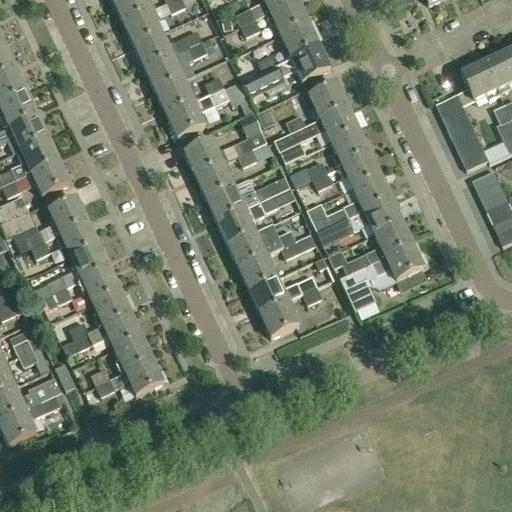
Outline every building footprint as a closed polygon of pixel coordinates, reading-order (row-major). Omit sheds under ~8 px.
[(122,0),(113,4),(124,28),(156,13),(150,1),(147,3),(145,0),(122,0)] [(162,0),(166,8),(181,1),(183,0),(162,0)] [(262,0),(265,5),(261,7),(262,8),(236,21),(241,31),(255,25),(267,19),(298,4),(296,0),(262,0)] [(424,0),(429,9),(446,0),(424,0)] [(181,1),(166,8),(171,19),(186,12),(181,1)] [(298,4),(267,19),(272,29),(275,28),(281,40),(309,27),(298,4)] [(161,24),(156,13),(124,28),(135,51),(163,37),(157,26),(161,24)] [(255,25),(241,31),(246,42),(260,35),(255,25)] [(288,65),(320,50),(309,27),(281,40),(286,51),(283,53),(288,65)] [(188,54),(202,47),(197,36),(183,43),(188,54)] [(163,37),(135,51),(146,74),(176,59),(171,48),(168,49),(163,37)] [(207,58),(202,47),(188,54),(193,65),(207,58)] [(0,79),(16,72),(5,49),(0,51),(0,79)] [(277,70),(262,77),(241,87),(249,103),(284,86),(282,81),(296,74),(302,86),(331,73),(320,50),(288,65),(277,70)] [(511,87),(511,66),(507,56),(484,67),(499,98),(510,93),(509,89),(511,87)] [(176,59),(146,74),(157,97),(184,83),(179,72),(182,71),(176,59)] [(257,67),(262,77),(277,70),(272,60),(257,67)] [(499,98),(484,67),(460,78),(474,106),(487,100),(489,103),(499,98)] [(0,107),(27,95),(16,72),(0,79),(0,107)] [(205,89),(210,100),(224,93),(219,82),(205,89)] [(157,97),(167,120),(199,105),(194,93),(190,95),(184,83),(157,97)] [(201,118),(204,116),(215,111),(241,99),(235,88),(224,93),(210,100),(199,105),(167,120),(178,143),(206,130),(201,118)] [(315,112),(312,114),(317,126),(348,111),(337,88),(310,101),(315,112)] [(7,133),(38,118),(27,95),(0,107),(0,111),(4,120),(1,121),(7,133)] [(436,108),(441,119),(463,109),(458,98),(436,108)] [(441,119),(446,130),(468,120),(463,109),(441,119)] [(502,129),(500,130),(508,147),(511,145),(511,125),(511,124),(504,110),(495,114),(502,129)] [(348,111),(317,126),(306,132),(291,139),(275,147),(280,157),(326,135),(331,148),(359,134),(348,111)] [(21,155),(49,142),(38,118),(7,133),(12,144),(15,143),(21,155)] [(446,130),(451,141),(473,131),(468,120),(446,130)] [(300,121),(286,128),(291,139),(306,132),(300,121)] [(451,141),(457,152),(478,142),(473,131),(451,141)] [(339,172),(370,157),(359,134),(331,148),(337,159),(333,160),(339,172)] [(185,158),(196,181),(227,166),(238,162),(252,155),(266,147),(261,137),(219,157),(213,145),(185,158)] [(28,179),(60,164),(49,142),(21,155),(26,166),(23,167),(28,179)] [(457,152),(462,164),(484,153),(478,142),(457,152)] [(489,164),(484,153),(462,164),(467,174),(489,164)] [(257,166),(252,155),(238,162),(243,173),(257,166)] [(353,193),(381,180),(370,157),(339,172),(344,183),(347,181),(353,193)] [(60,164),(28,179),(33,190),(36,188),(42,200),(71,187),(60,164)] [(196,181),(207,204),(225,196),(234,191),(229,179),(233,177),(227,166),(196,181)] [(289,183),(294,193),(327,178),(322,167),(289,183)] [(0,188),(2,192),(16,185),(11,174),(0,179),(0,188)] [(472,185),(477,195),(499,185),(494,174),(472,185)] [(327,178),(294,193),(297,200),(301,198),(305,207),(320,200),(318,195),(332,189),(327,178)] [(360,217),(392,202),(381,180),(353,193),(358,205),(355,206),(360,217)] [(289,193),(284,182),(240,203),(234,191),(225,196),(207,204),(218,227),(249,212),(289,193)] [(16,185),(2,192),(6,201),(7,203),(22,196),(22,195),(16,185)] [(477,195),(482,206),(504,196),(499,185),(477,195)] [(264,216),(294,203),(289,193),(249,212),(218,227),(228,250),(249,240),(256,237),(250,226),(265,219),(264,216)] [(482,206),(487,217),(509,207),(504,196),(482,206)] [(0,229),(0,230),(29,217),(22,202),(0,212),(0,229)] [(55,227),(51,229),(52,230),(56,240),(89,225),(78,202),(49,215),(55,227)] [(349,222),(334,229),(317,237),(322,248),(352,234),(353,234),(368,227),(374,238),(403,225),(392,202),(360,217),(349,222)] [(511,219),(511,212),(509,207),(487,217),(492,228),(511,219)] [(334,229),(349,222),(344,213),(330,220),(334,229)] [(29,217),(0,230),(3,236),(7,245),(14,242),(21,257),(30,253),(43,247),(38,237),(38,235),(29,217)] [(511,219),(492,228),(497,239),(511,232),(511,219)] [(66,251),(71,262),(100,248),(89,225),(56,240),(62,252),(66,251)] [(413,248),(403,225),(374,238),(380,251),(376,252),(376,254),(342,270),(347,280),(381,264),(413,248)] [(511,245),(511,232),(497,239),(502,250),(511,245)] [(0,256),(10,251),(7,245),(3,236),(0,237),(0,256)] [(280,253),(295,246),(290,236),(275,243),(280,253)] [(268,259),(271,258),(265,247),(261,249),(256,237),(249,240),(228,250),(239,273),(268,259)] [(190,260),(203,258),(200,238),(188,240),(190,260)] [(310,239),(295,246),(280,253),(286,264),(315,250),(310,239)] [(43,247),(30,253),(36,265),(36,264),(50,258),(44,246),(43,247)] [(76,273),(73,275),(79,287),(111,271),(100,248),(71,262),(76,273)] [(339,283),(355,316),(376,306),(369,291),(371,290),(378,294),(396,285),(426,271),(428,268),(423,259),(421,258),(419,259),(413,248),(381,264),(347,280),(339,283)] [(276,270),(271,258),(268,259),(239,273),(250,295),(277,282),(272,272),(276,270)] [(93,308),(122,295),(111,271),(79,287),(84,297),(87,296),(93,308)] [(61,282),(47,288),(47,289),(53,299),(66,293),(67,292),(62,281),(61,282)] [(292,304),(302,299),(316,292),(312,282),(297,288),(298,289),(283,295),(277,282),(250,295),(261,319),(292,304)] [(72,303),(67,292),(66,293),(53,299),(58,310),(72,303)] [(322,303),(316,292),(302,299),(308,310),(322,303)] [(100,333),(133,318),(122,295),(93,308),(98,319),(94,320),(100,333)] [(0,312),(11,308),(6,298),(0,300),(0,312)] [(272,342),(299,330),(293,317),(298,315),(292,304),(261,319),(272,342)] [(11,308),(0,312),(0,323),(2,326),(16,319),(24,317),(19,305),(11,308)] [(62,351),(67,362),(93,350),(94,351),(110,344),(115,354),(144,341),(133,318),(100,333),(89,338),(74,345),(62,351)] [(69,334),(74,345),(89,338),(84,327),(69,334)] [(117,366),(122,378),(154,363),(144,341),(115,354),(120,365),(117,366)] [(13,351),(18,361),(33,354),(28,344),(13,351)] [(33,354),(18,361),(23,373),(38,366),(33,354)] [(130,387),(136,400),(165,386),(154,363),(122,378),(109,384),(95,390),(100,401),(114,394),(130,387)] [(0,396),(14,390),(8,378),(12,376),(7,366),(0,369),(0,396)] [(95,390),(109,384),(104,373),(90,379),(95,390)] [(59,380),(66,395),(75,391),(68,376),(59,380)] [(40,407),(54,400),(61,397),(54,382),(28,394),(29,398),(20,402),(14,390),(0,396),(0,425),(29,412),(40,407)] [(59,411),(54,400),(40,407),(45,417),(59,411)] [(34,423),(29,412),(0,425),(0,433),(8,450),(36,437),(31,425),(34,423)]
